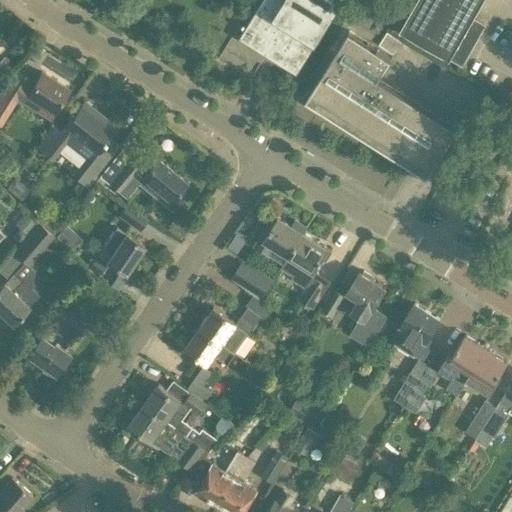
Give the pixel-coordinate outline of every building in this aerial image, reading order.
[(317,41),(342,0),(262,0),(238,38),(279,63),(297,75),(317,42),(317,41)] [(419,0),(414,10),(403,29),(448,54),(449,53),(462,61),(484,23),(470,15),(477,0),(419,0)] [(457,127),(378,77),(391,56),(349,30),(309,93),(310,94),(310,93),(416,160),(417,160),(423,164),(430,168),(434,162),(435,162),(457,127)] [(401,40),(387,31),(378,44),(393,53),(401,40)] [(14,66),(5,57),(0,62),(0,77),(1,79),(14,66)] [(68,88),(40,71),(31,85),(26,82),(28,78),(18,71),(3,94),(15,101),(17,98),(36,110),(39,104),(52,113),(68,88)] [(119,144),(108,136),(116,126),(98,112),(83,101),(62,128),(55,122),(38,143),(53,155),(60,146),(80,162),(73,171),(88,183),(119,144)] [(186,182),(156,158),(148,167),(142,162),(139,166),(120,149),(99,176),(120,192),(133,176),(138,180),(173,208),(183,196),(178,192),(186,182)] [(147,219),(126,203),(117,215),(139,231),(147,219)] [(29,234),(38,223),(24,212),(15,222),(29,234)] [(287,253),(280,263),(282,265),(303,232),(302,231),(306,226),(294,218),(290,224),(272,213),(267,222),(271,225),(264,236),(261,234),(255,244),(265,250),(271,249),(273,245),(287,253)] [(39,295),(15,273),(25,262),(29,265),(54,235),(39,222),(14,252),(0,268),(0,270),(9,279),(5,283),(3,282),(0,285),(0,311),(12,323),(29,306),(39,295)] [(116,227),(98,253),(102,256),(127,273),(146,245),(127,232),(126,234),(116,227)] [(332,250),(303,232),(282,265),(307,281),(297,297),(312,307),(327,284),(312,274),(322,258),(325,260),(332,250)] [(99,274),(105,265),(92,256),(86,264),(99,274)] [(260,298),(273,277),(243,258),(230,278),(260,298)] [(346,295),(355,300),(356,298),(359,299),(353,309),(363,316),(352,334),(368,344),(386,315),(373,307),(385,286),(359,270),(346,291),(348,292),(346,295)] [(345,295),(334,289),(322,309),(333,316),(345,295)] [(200,325),(223,342),(237,323),(249,332),(260,316),(265,320),(273,310),(254,296),(235,322),(214,307),(200,325)] [(432,342),(426,338),(439,317),(415,302),(401,324),(420,336),(412,348),(423,355),(432,342)] [(30,317),(36,322),(46,311),(39,305),(30,317)] [(77,333),(86,322),(61,305),(53,316),(77,333)] [(70,353),(55,342),(60,334),(65,326),(52,317),(47,324),(40,333),(25,354),(55,374),(64,361),(70,353)] [(185,346),(208,363),(223,342),(200,325),(185,346)] [(465,333),(457,345),(450,357),(447,355),(439,368),(452,376),(445,388),(456,394),(486,347),(465,333)] [(507,360),(486,347),(456,394),(457,395),(465,382),(489,397),(500,380),(496,377),(507,360)] [(393,398),(403,404),(429,364),(418,357),(393,398)] [(440,370),(429,364),(403,404),(416,412),(440,370)] [(204,365),(186,388),(204,402),(211,392),(202,385),(212,372),(204,365)] [(158,382),(144,402),(166,418),(184,431),(193,436),(205,445),(210,448),(211,449),(218,439),(202,427),(199,431),(183,419),(191,407),(200,413),(207,404),(204,402),(186,388),(173,379),(166,388),(162,385),(158,382)] [(511,403),(501,397),(496,406),(475,439),(486,446),(492,436),(495,437),(510,412),(511,413),(511,403)] [(287,414),(301,422),(310,406),(296,398),(287,414)] [(476,437),(475,439),(496,406),(485,399),(465,430),(476,437)] [(144,402),(129,423),(151,439),(169,452),(184,431),(166,418),(144,402)] [(365,441),(334,422),(326,435),(358,454),(365,441)] [(326,438),(306,427),(295,448),(306,454),(313,441),(322,446),(326,438)] [(205,445),(193,436),(177,459),(189,467),(205,445)] [(204,478),(196,490),(223,507),(252,458),(237,449),(225,470),(213,462),(213,463),(209,461),(210,459),(207,456),(211,449),(191,468),(204,478)] [(260,476),(272,483),(288,456),(276,449),(260,476)] [(374,451),(369,460),(396,477),(401,469),(374,451)] [(231,511),(241,511),(256,488),(244,481),(256,460),(252,458),(223,507),(231,511)] [(0,511),(15,511),(32,495),(11,476),(0,489),(0,511)] [(390,496),(398,500),(404,490),(397,486),(390,496)] [(295,511),(285,506),(292,495),(282,490),(276,500),(274,499),(266,511),(295,511)] [(330,511),(348,511),(354,501),(340,493),(330,511)]
